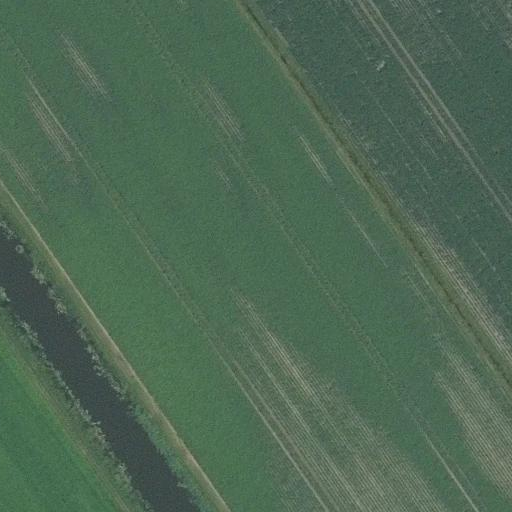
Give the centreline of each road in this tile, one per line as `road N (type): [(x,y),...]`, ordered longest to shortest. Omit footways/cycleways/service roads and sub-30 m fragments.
road 1 (track): [(225,511),(0,186)]
road 2 (track): [(130,511),(0,324)]
